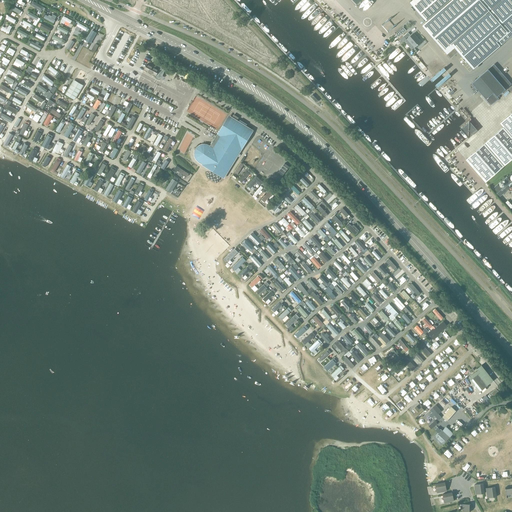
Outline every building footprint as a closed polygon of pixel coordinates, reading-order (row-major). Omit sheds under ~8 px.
[(366,10),(376,2),(374,0),(361,0),(359,2),(366,10)] [(420,0),(413,6),(426,22),(450,0),(420,0)] [(511,35),(511,0),(452,0),(422,26),(450,58),(458,52),(473,69),(511,35)] [(30,5),(41,11),(42,10),(44,11),(45,9),(43,8),(43,7),(33,1),(30,5)] [(12,6),(10,9),(19,14),(21,11),(16,8),(14,7),(12,6)] [(26,15),(39,21),(40,18),(28,11),(26,15)] [(49,33),(51,28),(41,23),(41,24),(40,23),(38,26),(39,27),(39,28),(49,33)] [(87,28),(79,23),(77,26),(87,32),(89,29),(87,28)] [(58,26),(57,29),(55,32),(58,33),(60,30),(59,32),(64,34),(64,33),(67,34),(68,34),(69,31),(58,26)] [(403,28),(396,34),(399,37),(406,31),(403,28)] [(28,34),(19,29),(17,33),(26,38),(28,39),(30,35),(28,34)] [(94,32),(88,42),(91,44),(97,34),(94,32)] [(414,48),(421,42),(413,34),(407,39),(414,48)] [(63,40),(54,35),(52,38),(61,43),(63,40)] [(87,49),(84,48),(79,57),(82,59),(87,49)] [(86,60),(94,64),(99,55),(91,51),(86,60)] [(25,63),(16,59),(15,62),(20,65),(19,66),(21,67),(22,66),(23,66),(25,63)] [(161,64),(158,70),(156,69),(157,66),(155,65),(151,63),(150,66),(147,64),(144,70),(156,76),(156,78),(159,79),(161,78),(166,69),(162,67),(163,66),(161,64)] [(435,79),(433,78),(445,67),(442,64),(428,77),(432,82),(435,79)] [(498,99),(497,97),(511,85),(494,65),(472,84),(486,100),(491,106),(498,99)] [(58,72),(50,66),(48,69),(56,75),(58,72)] [(12,67),(10,70),(19,76),(21,77),(22,74),(21,73),(12,67)] [(36,79),(37,76),(29,71),(27,70),(25,72),(27,74),(36,79)] [(42,79),(51,86),(52,86),(53,84),(54,83),(45,76),(44,76),(43,78),(42,79)] [(80,87),(74,83),(75,81),(74,81),(66,94),(75,100),(83,86),(81,85),(80,87)] [(10,90),(1,84),(0,86),(0,88),(8,93),(9,93),(10,90)] [(47,90),(39,84),(36,88),(45,94),(47,90)] [(49,101),(47,100),(46,100),(36,93),(35,95),(45,103),(45,102),(47,103),(49,101)] [(118,104),(121,98),(116,95),(113,101),(118,104)] [(66,109),(67,105),(59,100),(59,101),(57,99),(56,102),(57,103),(57,104),(66,109)] [(41,106),(32,100),(30,103),(39,109),(41,106)] [(101,102),(97,100),(93,107),(96,109),(101,102)] [(16,114),(18,110),(9,106),(8,105),(6,109),(16,114)] [(107,116),(110,118),(116,107),(113,106),(113,107),(112,107),(107,116)] [(82,109),(78,116),(77,118),(80,120),(85,111),(86,109),(83,107),(82,109)] [(59,118),(61,115),(55,111),(56,110),(53,108),(52,109),(49,108),(48,110),(50,112),(59,118)] [(465,160),(485,183),(511,159),(511,112),(500,123),(503,127),(465,160)] [(95,115),(92,113),(86,124),(89,126),(95,115)] [(49,114),(43,124),(47,126),(53,116),(49,114)] [(136,118),(132,116),(126,127),(130,129),(136,118)] [(101,118),(94,130),(97,132),(101,127),(102,125),(104,122),(103,122),(104,120),(101,118)] [(196,149),(195,150),(195,151),(194,152),(194,153),(194,155),(194,156),(195,157),(195,158),(196,159),(196,160),(197,161),(198,162),(199,162),(201,163),(208,167),(210,169),(219,174),(223,168),(229,158),(231,159),(232,158),(235,160),(253,131),(231,118),(229,122),(224,129),(222,128),(213,142),(212,142),(211,144),(212,144),(210,147),(209,146),(208,145),(207,145),(206,145),(205,145),(204,144),(203,144),(202,145),(201,145),(200,145),(199,146),(198,146),(197,147),(196,148),(196,149)] [(19,134),(23,135),(28,125),(29,123),(26,121),(25,123),(24,123),(19,134)] [(64,124),(61,122),(56,131),(59,133),(64,124)] [(475,132),(476,130),(469,122),(467,123),(461,129),(468,138),(473,133),(475,132)] [(69,135),(68,135),(74,126),(70,124),(63,135),(67,137),(69,135)] [(112,126),(109,124),(103,134),(106,136),(112,126)] [(38,132),(33,141),(37,142),(41,133),(42,131),(39,130),(38,132)] [(112,141),(116,143),(122,132),(118,130),(112,141)] [(13,135),(9,133),(3,144),(7,146),(13,135)] [(188,149),(195,135),(191,133),(189,136),(188,135),(182,146),(188,149)] [(473,142),(480,136),(478,133),(471,139),(473,142)] [(159,134),(154,144),(157,146),(163,136),(159,134)] [(82,144),(86,146),(91,137),(87,135),(82,144)] [(58,140),(54,150),(62,153),(66,142),(58,140)] [(19,147),(20,144),(16,141),(12,149),(15,151),(17,146),(19,147)] [(107,144),(103,142),(98,151),(102,152),(107,144)] [(462,151),(468,146),(465,142),(459,148),(462,151)] [(19,154),(23,156),(28,146),(28,145),(25,143),(24,144),(19,154)] [(66,157),(69,151),(69,150),(71,147),(71,146),(72,145),(69,143),(68,145),(63,155),(66,157)] [(28,159),(32,161),(34,157),(37,150),(38,149),(34,147),(33,149),(33,148),(28,159)] [(115,148),(110,157),(113,159),(118,150),(115,148)] [(122,159),(125,161),(127,158),(129,155),(130,155),(131,154),(130,153),(131,152),(127,150),(122,159)] [(152,162),(155,164),(161,153),(158,152),(152,162)] [(85,164),(88,166),(93,155),(90,153),(85,164)] [(44,167),(49,158),(46,156),(41,165),(44,167)] [(131,168),(137,158),(134,156),(128,166),(131,168)] [(61,159),(58,158),(57,159),(50,170),(54,172),(60,161),(61,159)] [(99,172),(104,174),(108,163),(103,162),(99,172)] [(136,172),(139,174),(140,173),(141,170),(143,168),(144,166),(145,164),(142,162),(136,172)] [(241,163),(234,173),(237,174),(244,164),(241,163)] [(64,178),(68,172),(70,173),(71,171),(69,170),(71,167),(67,164),(60,176),(60,177),(64,179),(64,178)] [(186,177),(188,174),(176,166),(174,169),(186,177)] [(106,178),(110,181),(115,171),(115,170),(116,169),(113,167),(112,168),(111,168),(106,178)] [(248,169),(238,180),(241,183),(249,174),(251,172),(248,169)] [(75,172),(76,172),(70,181),(74,184),(77,178),(79,179),(80,177),(78,176),(80,172),(76,170),(75,172)] [(90,172),(84,184),(88,186),(94,174),(90,172)] [(115,184),(119,186),(120,184),(125,174),(121,172),(115,184)] [(165,174),(160,181),(163,183),(168,176),(169,174),(166,172),(165,174)] [(251,189),(256,183),(260,186),(263,182),(256,176),(247,186),(251,189)] [(305,186),(308,184),(304,180),(305,180),(303,178),(302,179),(302,178),(300,176),(298,179),(299,180),(305,186)] [(104,180),(100,178),(94,189),(97,191),(101,185),(102,185),(103,183),(102,183),(103,182),(104,180)] [(131,179),(125,188),(129,190),(134,181),(131,179)] [(166,190),(169,192),(170,191),(172,189),(171,189),(174,185),(175,185),(177,182),(172,179),(166,190)] [(114,185),(110,183),(103,194),(107,197),(114,185)] [(141,183),(135,193),(138,195),(140,191),(143,186),(144,184),(141,183)] [(326,191),(319,184),(317,186),(320,189),(322,191),(324,193),(326,191)] [(494,187),(501,195),(510,187),(507,184),(501,189),(497,185),(494,187)] [(254,194),(256,196),(263,188),(261,186),(254,194)] [(293,186),(291,188),(297,195),(300,192),(293,186)] [(114,199),(117,201),(123,190),(120,188),(114,199)] [(149,189),(144,199),(147,201),(153,192),(153,191),(154,190),(151,188),(150,190),(149,189)] [(261,200),(264,203),(273,192),(274,191),(271,188),(261,200)] [(318,197),(312,191),(310,193),(316,199),(318,197)] [(128,196),(123,206),(126,208),(132,198),(133,196),(130,194),(128,196)] [(288,203),(291,201),(288,197),(289,196),(288,195),(286,196),(285,195),(283,197),(288,203)] [(108,206),(110,203),(97,196),(95,199),(108,206)] [(312,205),(305,198),(303,200),(306,203),(310,207),(312,205)] [(330,209),(334,205),(327,198),(323,201),(330,209)] [(138,201),(132,211),(136,214),(142,203),(143,201),(139,199),(138,201)] [(270,207),(273,210),(281,201),(278,199),(270,207)] [(306,213),(298,205),(295,208),(303,215),(306,213)] [(326,214),(320,207),(318,210),(324,216),(326,214)] [(349,215),(342,208),(340,210),(346,217),(349,215)] [(297,225),(300,222),(290,211),(287,214),(297,225)] [(312,212),(309,215),(317,223),(318,223),(320,221),(319,221),(320,220),(312,212)] [(342,223),(334,215),(332,218),(340,226),(342,223)] [(281,220),(278,222),(282,226),(283,225),(285,227),(287,226),(290,230),(293,228),(289,224),(284,218),(281,220)] [(303,222),(310,230),(313,227),(306,220),(303,222)] [(327,222),(325,225),(334,235),(337,232),(327,222)] [(279,233),(282,231),(275,223),(272,225),(279,233)] [(358,232),(357,232),(359,231),(357,229),(355,230),(353,228),(354,227),(353,225),(352,226),(350,224),(350,225),(348,223),(346,226),(347,227),(355,235),(358,232)] [(269,242),(272,239),(262,228),(260,229),(259,231),(269,242)] [(320,229),(317,232),(321,236),(320,237),(321,238),(322,237),(323,238),(326,241),(329,238),(320,229)] [(348,242),(350,240),(341,230),(338,232),(348,242)] [(261,241),(253,233),(249,236),(258,245),(261,241)] [(288,237),(295,244),(298,241),(291,234),(288,237)] [(366,234),(363,237),(372,246),(375,243),(366,234)] [(322,246),(313,236),(310,239),(319,249),(322,246)] [(342,247),(334,237),(331,240),(340,249),(342,247)] [(285,248),(287,246),(282,240),(283,240),(282,238),(281,239),(280,238),(278,240),(285,248)] [(254,249),(245,240),(242,243),(251,252),(253,254),(256,251),(254,249)] [(364,248),(358,240),(355,243),(359,247),(360,249),(362,250),(364,248)] [(273,254),(276,252),(269,245),(269,246),(268,244),(267,243),(265,245),(267,247),(273,254)] [(306,243),(303,245),(307,251),(308,254),(309,253),(310,254),(313,251),(306,243)] [(332,255),(335,253),(332,249),(333,248),(331,247),(330,248),(328,245),(327,245),(326,244),(324,246),(324,247),(332,255)] [(357,260),(359,258),(359,257),(360,257),(351,247),(349,249),(353,254),(354,255),(356,257),(355,257),(357,260)] [(266,260),(269,258),(260,248),(258,251),(259,252),(266,260)] [(235,249),(224,259),(227,263),(238,252),(235,249)] [(306,257),(298,250),(296,252),(304,260),(306,257)] [(318,255),(325,263),(329,260),(321,252),(318,254),(318,255)] [(380,258),(373,252),(371,254),(377,260),(380,258)] [(294,261),(287,253),(284,256),(288,261),(290,263),(291,264),(294,261)] [(352,264),(344,255),(341,257),(345,261),(347,263),(350,266),(352,264)] [(262,265),(254,256),(253,257),(250,259),(258,268),(262,265)] [(318,269),(321,266),(312,256),(309,258),(310,259),(310,260),(318,269)] [(366,256),(363,259),(370,266),(373,264),(366,256)] [(232,267),(235,270),(246,261),(243,258),(232,267)] [(277,259),(275,261),(282,269),(284,267),(284,266),(277,259)] [(396,267),(389,259),(386,261),(393,269),(394,269),(395,271),(397,269),(396,267)] [(309,274),(312,271),(303,261),(301,262),(300,263),(302,265),(309,274)] [(340,271),(343,269),(336,261),(333,264),(340,271)] [(239,274),(242,278),(247,273),(249,271),(253,268),(249,265),(239,274)] [(272,274),(276,278),(278,276),(269,266),(267,268),(271,273),(272,274)] [(386,276),(388,274),(381,266),(378,268),(386,276)] [(337,277),(328,268),(328,269),(327,269),(325,270),(326,271),(327,272),(326,273),(327,275),(328,274),(332,278),(334,280),(335,281),(337,279),(336,278),(337,277)] [(299,278),(292,269),(290,271),(297,279),(299,278)] [(356,281),(358,278),(354,274),(355,273),(354,272),(353,273),(352,272),(350,274),(356,281)] [(373,272),(370,275),(375,280),(376,281),(379,285),(382,282),(380,280),(381,280),(373,272)] [(259,275),(249,285),(252,288),(262,278),(259,275)] [(326,285),(328,282),(321,275),(318,278),(326,285)] [(348,288),(351,285),(346,280),(347,279),(346,277),(345,278),(341,275),(339,278),(348,288)] [(400,285),(402,283),(396,276),(393,278),(400,285)] [(283,280),(289,286),(291,283),(288,280),(287,278),(286,277),(283,280)] [(362,282),(367,287),(371,283),(366,278),(362,282)] [(318,288),(310,279),(307,282),(315,291),(318,288)] [(282,292),(284,289),(275,280),(273,282),(282,292)] [(300,283),(297,286),(299,289),(299,290),(303,294),(304,296),(305,295),(306,297),(309,294),(300,283)] [(389,283),(387,285),(393,292),(395,290),(392,286),(393,284),(391,283),(390,284),(389,283)] [(344,292),(337,284),(334,286),(334,287),(341,294),(344,292)] [(411,284),(409,286),(412,290),(411,291),(413,294),(415,293),(417,295),(419,293),(411,284)] [(264,289),(266,287),(263,285),(256,292),(257,293),(259,294),(263,290),(264,289)] [(359,286),(356,288),(365,298),(368,296),(359,286)] [(275,292),(273,289),(262,299),(265,302),(268,299),(270,297),(272,296),(274,294),(275,292)] [(333,299),(335,297),(331,292),(332,291),(330,289),(329,290),(326,292),(333,299)] [(411,298),(404,290),(401,292),(407,299),(408,299),(410,301),(411,300),(411,299),(411,298)] [(290,294),(292,297),(294,299),(298,304),(301,301),(292,291),(290,294)] [(320,305),(323,303),(318,298),(319,297),(317,294),(316,295),(313,292),(310,294),(320,305)] [(379,305),(382,302),(373,293),(370,296),(379,305)] [(396,297),(393,300),(396,303),(396,304),(397,303),(401,308),(403,305),(396,297)] [(427,304),(424,300),(422,301),(420,298),(415,302),(422,309),(427,304)] [(274,312),(279,308),(281,306),(282,304),(281,303),(284,301),(282,299),(280,301),(279,301),(271,309),(274,312)] [(312,311),(315,308),(311,303),(310,302),(309,300),(308,300),(307,299),(304,301),(312,311)] [(344,299),(341,302),(348,311),(349,310),(350,311),(354,310),(352,308),(352,307),(344,299)] [(371,312),(374,310),(367,302),(365,305),(371,312)] [(386,307),(392,313),(395,317),(398,314),(389,304),(386,307)] [(333,305),(330,308),(337,317),(338,317),(338,318),(341,315),(341,314),(333,305)] [(415,316),(418,314),(414,310),(415,309),(413,306),(411,307),(409,309),(415,316)] [(305,318),(308,315),(301,307),(298,310),(305,318)] [(282,320),(291,311),(289,308),(279,317),(282,320)] [(367,316),(360,308),(357,311),(364,319),(367,316)] [(331,318),(324,309),(320,312),(328,321),(328,320),(329,322),(332,320),(331,318)] [(440,320),(443,318),(435,309),(433,312),(440,320)] [(382,311),(379,314),(382,317),(381,318),(383,320),(384,319),(386,321),(389,319),(382,311)] [(288,327),(294,322),(296,320),(299,317),(296,314),(285,324),(288,327)] [(354,317),(352,314),(348,317),(355,324),(357,322),(353,318),(354,317)] [(404,314),(402,316),(408,324),(411,321),(404,314)] [(325,325),(316,316),(313,319),(320,327),(321,326),(322,328),(325,325)] [(374,318),(372,320),(376,324),(375,325),(376,326),(379,329),(380,328),(382,326),(381,324),(374,318)] [(401,330),(404,328),(395,318),(392,321),(401,330)] [(425,318),(422,321),(425,324),(426,324),(424,326),(425,327),(427,326),(430,329),(432,326),(431,325),(431,324),(425,318)] [(339,320),(336,322),(343,329),(346,327),(342,323),(343,322),(341,319),(340,320),(339,320)] [(447,327),(442,322),(433,330),(433,329),(428,334),(433,340),(438,336),(437,335),(447,327)] [(296,333),(298,336),(308,328),(305,325),(296,333)] [(338,333),(331,325),(327,328),(335,336),(338,333)] [(420,335),(423,332),(417,325),(414,328),(420,335)] [(393,336),(396,334),(392,330),(393,330),(391,328),(391,329),(389,327),(387,329),(393,336)] [(355,329),(356,329),(353,332),(360,340),(363,337),(355,329)] [(301,341),(305,345),(311,339),(312,338),(314,336),(315,335),(312,332),(311,333),(301,341)] [(382,332),(379,335),(386,343),(389,340),(382,332)] [(328,343),(331,341),(328,337),(329,336),(326,333),(325,334),(323,333),(320,335),(328,343)] [(415,340),(408,333),(405,336),(412,343),(415,340)] [(353,343),(346,334),(344,335),(351,344),(353,343)] [(377,349),(380,346),(372,337),(369,340),(377,349)] [(308,349),(312,352),(321,344),(320,344),(322,342),(319,339),(317,340),(308,349)] [(407,347),(400,340),(398,342),(404,350),(407,347)] [(338,341),(335,344),(342,352),(346,349),(338,341)] [(366,355),(368,353),(364,348),(365,347),(363,345),(362,346),(359,343),(357,345),(366,355)] [(421,344),(420,345),(419,347),(420,348),(421,349),(428,357),(431,354),(424,346),(421,344)] [(326,351),(319,358),(322,361),(329,354),(329,353),(330,352),(328,349),(326,351)] [(349,351),(358,362),(361,359),(352,349),(349,351)] [(393,349),(390,352),(399,363),(402,360),(400,358),(393,349)] [(423,361),(417,353),(414,356),(421,363),(423,361)] [(351,368),(354,366),(347,358),(346,358),(345,356),(342,358),(344,360),(351,368)] [(406,358),(403,360),(405,362),(412,370),(416,368),(408,359),(406,358)] [(332,360),(324,368),(327,371),(336,363),(335,362),(336,361),(334,359),(333,360),(332,360)] [(403,363),(394,371),(397,374),(406,365),(403,363)] [(341,366),(331,375),(334,378),(344,369),(341,366)] [(470,381),(479,392),(493,381),(481,366),(477,369),(480,373),(470,381)] [(430,375),(425,379),(428,383),(433,378),(430,375)] [(425,393),(422,395),(429,405),(432,403),(425,393)] [(436,405),(433,407),(429,410),(432,413),(429,415),(432,418),(435,416),(439,421),(442,418),(438,414),(441,412),(436,405)] [(419,409),(416,406),(413,409),(415,412),(412,415),(415,418),(417,417),(424,410),(421,407),(419,409)] [(435,421),(428,426),(432,429),(438,424),(435,421)] [(445,443),(446,442),(447,442),(447,441),(453,434),(446,427),(443,430),(446,433),(445,434),(442,431),(439,434),(438,433),(436,436),(438,438),(437,439),(437,440),(438,441),(440,442),(440,443),(442,443),(442,442),(444,443),(445,443)] [(437,493),(446,491),(447,491),(445,482),(435,484),(437,493)] [(476,494),(478,494),(485,493),(483,483),(475,485),(476,494)] [(488,498),(490,498),(496,497),(495,487),(487,488),(488,498)] [(444,503),(454,501),(452,492),(442,494),(444,503)]
